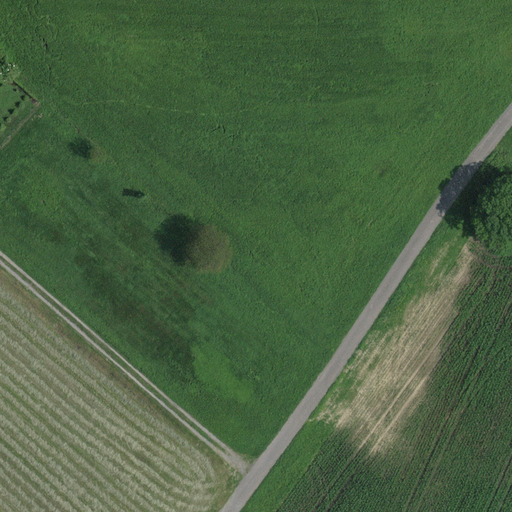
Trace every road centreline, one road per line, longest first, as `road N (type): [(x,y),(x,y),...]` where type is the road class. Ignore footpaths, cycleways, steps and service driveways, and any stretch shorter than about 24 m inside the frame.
road 1 (track): [(511,121),(233,511)]
road 2 (track): [(0,248),(260,476)]
